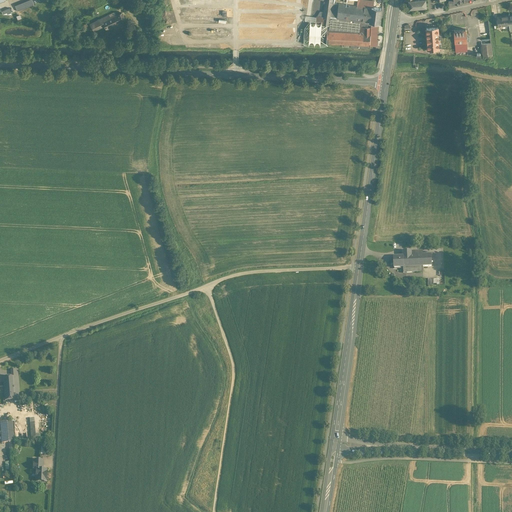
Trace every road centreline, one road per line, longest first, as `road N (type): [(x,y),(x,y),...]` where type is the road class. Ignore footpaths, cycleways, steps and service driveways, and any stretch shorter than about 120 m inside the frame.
road 1 (unclassified): [(0,64),(385,82)]
road 2 (track): [(359,268),(235,275),(0,361)]
road 3 (primary): [(336,437),(385,82)]
road 4 (track): [(206,287),(234,377),(215,511)]
road 5 (track): [(63,335),(52,486)]
